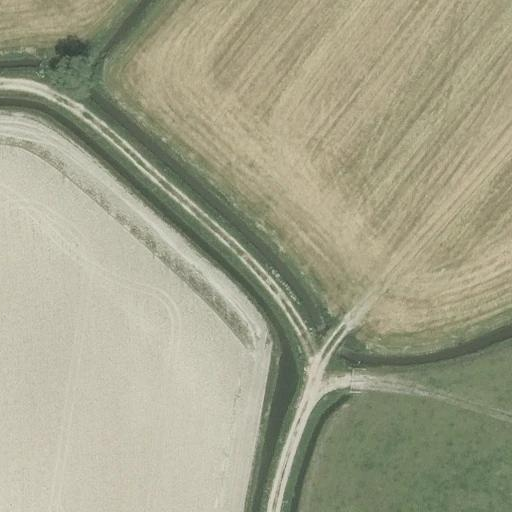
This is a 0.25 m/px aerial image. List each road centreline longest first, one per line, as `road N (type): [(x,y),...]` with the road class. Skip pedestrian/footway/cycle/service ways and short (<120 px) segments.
road 1 (track): [(317,368),(305,329),(256,265),(70,103),(0,83)]
road 2 (track): [(272,511),(317,368),(340,333)]
